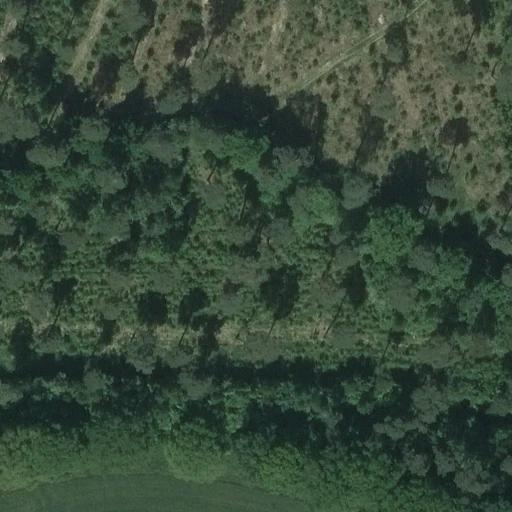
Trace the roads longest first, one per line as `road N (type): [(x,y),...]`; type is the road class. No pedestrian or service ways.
road 1 (track): [(0,169),(155,113),(210,107),(511,273)]
road 2 (track): [(511,356),(141,352),(0,361)]
